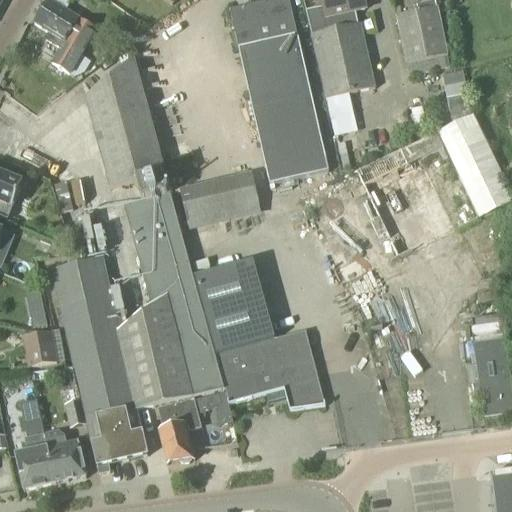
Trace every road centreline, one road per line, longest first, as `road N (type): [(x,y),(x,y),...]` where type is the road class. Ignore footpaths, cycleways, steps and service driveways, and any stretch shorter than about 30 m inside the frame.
road 1 (residential): [(317,509),(399,460),(511,446)]
road 2 (tertiary): [(317,509),(297,502),(187,511)]
